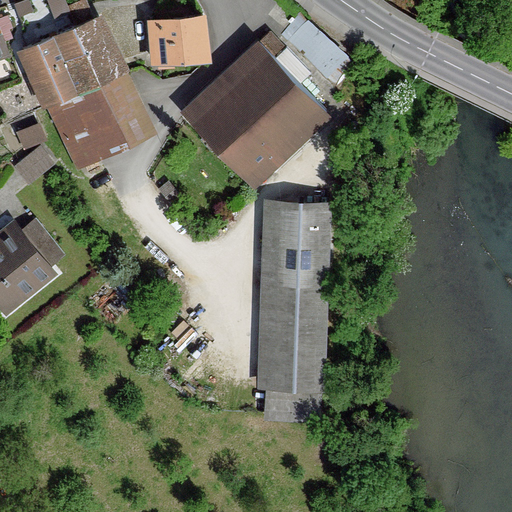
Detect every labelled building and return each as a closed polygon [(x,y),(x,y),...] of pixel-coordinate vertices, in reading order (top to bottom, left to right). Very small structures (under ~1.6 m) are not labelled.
[(22,0),(31,24),(76,7),(72,0),(22,0)] [(91,0),(75,0),(72,2),(75,7),(41,23),(44,30),(94,6),(91,0)] [(307,10),(287,33),(339,76),(359,53),(307,10)] [(131,67),(106,13),(24,51),(48,105),(52,103),(129,68),(131,67)] [(214,56),(210,13),(154,18),(158,62),(214,56)] [(0,56),(14,51),(0,14),(0,56)] [(258,44),(271,58),(285,44),(279,37),(272,30),(258,44)] [(271,58),(258,44),(228,72),(183,115),(253,188),(328,117),(271,58)] [(155,126),(129,68),(52,103),(79,161),(155,126)] [(41,121),(20,130),(27,148),(48,140),(41,121)] [(32,183),(57,162),(42,144),(17,165),(32,183)] [(334,200),(266,197),(257,389),(326,392),(334,200)] [(26,229),(18,219),(0,233),(0,298),(11,311),(59,271),(54,265),(68,253),(40,218),(26,229)]
